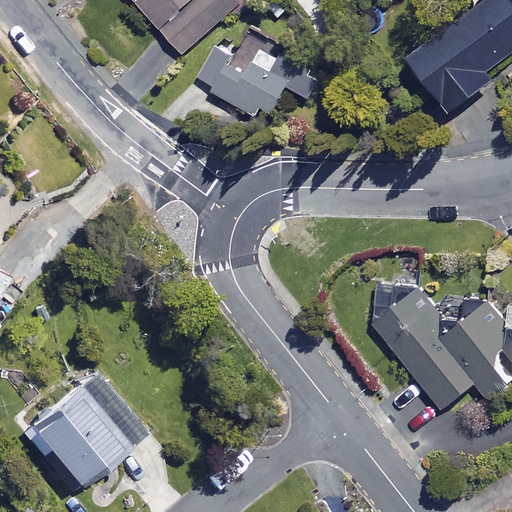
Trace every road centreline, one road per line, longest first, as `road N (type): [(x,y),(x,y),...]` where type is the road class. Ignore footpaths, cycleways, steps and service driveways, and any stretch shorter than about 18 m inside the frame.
road 1 (residential): [(235,216),(105,116),(8,0)]
road 2 (residential): [(235,216),(261,196),(298,187),(442,187),(511,177)]
road 3 (residential): [(235,216),(226,242),(234,279),(336,412)]
road 4 (residential): [(336,412),(208,511)]
road 5 (residential): [(336,412),(415,511)]
